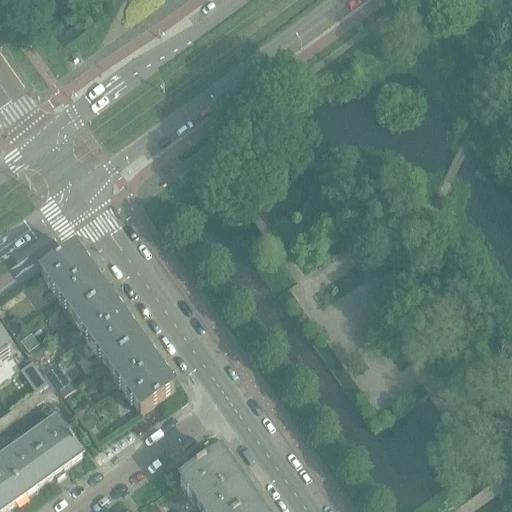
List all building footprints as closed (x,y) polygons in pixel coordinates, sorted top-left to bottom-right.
[(109,301),(78,257),(75,254),(74,255),(40,279),(74,326),(109,301)] [(142,348),(111,304),(109,301),(74,326),(107,372),(142,348)] [(17,319),(5,327),(12,337),(24,329),(17,319)] [(0,366),(12,359),(0,341),(0,366)] [(175,395),(146,354),(142,348),(107,372),(140,419),(174,395),(174,396),(175,395)] [(45,374),(54,367),(47,359),(39,365),(45,374)] [(31,368),(22,375),(37,396),(47,389),(31,368)] [(60,378),(55,370),(47,375),(53,383),(60,378)] [(14,424),(41,404),(36,397),(8,416),(14,424)] [(87,416),(81,408),(73,414),(78,422),(87,416)] [(0,433),(14,424),(8,416),(0,422),(0,433)] [(98,428),(91,418),(82,425),(89,434),(98,428)] [(62,475),(82,460),(55,423),(0,462),(0,463),(26,500),(53,481),(55,484),(64,477),(62,475)] [(249,511),(255,508),(230,472),(220,458),(180,486),(198,511),(249,511)] [(0,511),(8,511),(26,500),(0,463),(0,511)]
